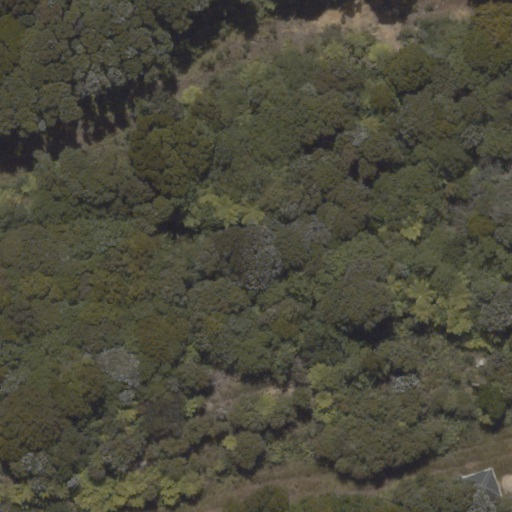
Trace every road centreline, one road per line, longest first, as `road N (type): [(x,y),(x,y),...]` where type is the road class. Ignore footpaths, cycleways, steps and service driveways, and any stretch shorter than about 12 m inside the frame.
road 1 (track): [(511,2),(305,11),(0,160)]
road 2 (track): [(92,511),(511,471)]
